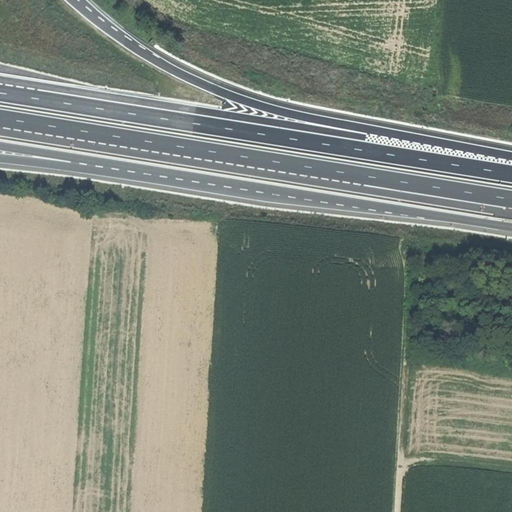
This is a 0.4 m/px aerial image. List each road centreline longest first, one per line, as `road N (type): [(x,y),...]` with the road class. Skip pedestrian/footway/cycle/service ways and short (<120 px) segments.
road 1 (trunk): [(511,173),(0,92)]
road 2 (trunk): [(0,118),(511,199)]
road 3 (trunk): [(511,156),(232,96),(172,70),(87,13)]
road 4 (trunk): [(0,145),(358,203)]
road 5 (trunk): [(0,158),(358,203)]
road 6 (track): [(398,511),(407,337)]
road 7 (trunk): [(358,203),(511,226)]
